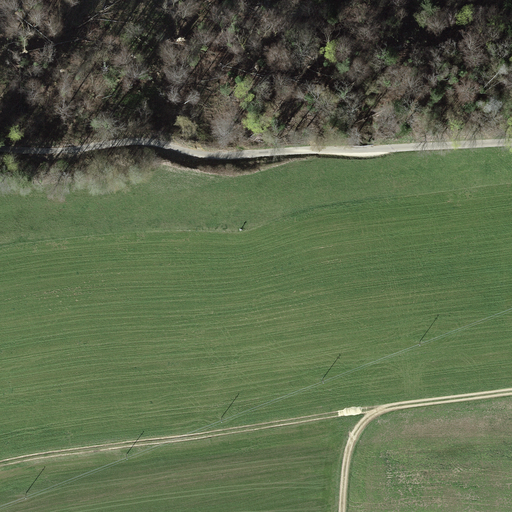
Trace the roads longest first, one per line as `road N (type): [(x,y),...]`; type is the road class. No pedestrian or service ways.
road 1 (track): [(0,144),(285,150),(511,139)]
road 2 (track): [(369,410),(0,462)]
road 3 (track): [(511,390),(369,410),(353,440),(340,511)]
